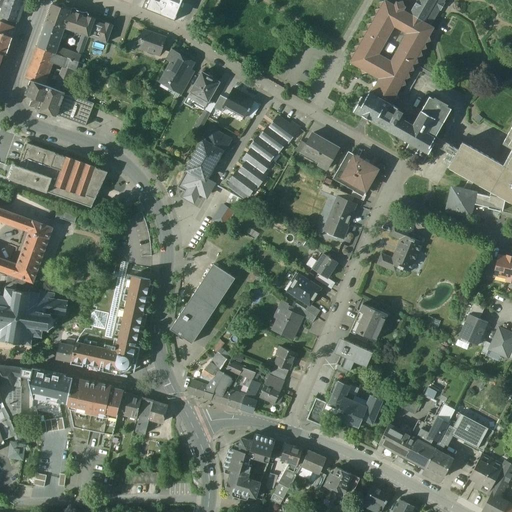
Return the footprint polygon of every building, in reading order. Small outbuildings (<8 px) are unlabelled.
[(20,0),(0,0),(0,2),(4,3),(0,16),(0,17),(17,22),(25,1),(20,0)] [(145,0),(143,8),(175,21),(183,0),(150,0),(150,1),(147,0),(145,0)] [(443,0),(419,0),(411,15),(410,16),(428,26),(429,26),(438,10),(440,11),(444,4),(442,3),(443,0)] [(430,41),(428,37),(429,36),(424,33),(428,26),(410,16),(411,15),(403,11),(405,7),(403,6),(402,2),(398,3),(396,2),(394,6),(385,1),(384,2),(379,3),(380,8),(380,10),(375,11),(377,15),(376,16),(371,18),(372,23),(372,24),(367,25),(368,29),(368,31),(363,32),(364,37),(363,38),(359,40),(360,44),(359,45),(355,47),(356,52),(355,53),(351,54),(352,59),(350,62),(361,69),(362,73),(366,72),(379,79),(378,81),(373,83),(374,88),(371,94),(387,103),(391,95),(395,89),(398,91),(400,87),(405,85),(404,81),(405,79),(410,78),(408,74),(409,72),(414,71),(412,66),(413,65),(418,63),(416,59),(417,58),(422,56),(420,52),(421,50),(426,49),(424,45),(425,43),(430,41)] [(113,25),(52,4),(46,22),(63,28),(83,35),(88,36),(106,43),(113,25)] [(203,6),(198,14),(202,17),(208,9),(203,6)] [(16,28),(0,22),(0,53),(6,56),(16,28)] [(46,22),(37,47),(54,53),(56,48),(63,28),(46,22)] [(167,38),(143,30),(140,39),(141,39),(139,46),(138,45),(137,48),(156,54),(161,56),(163,50),(167,38)] [(83,35),(75,55),(81,56),(88,36),(83,35)] [(54,53),(37,47),(30,66),(47,73),(54,53)] [(75,55),(56,48),(54,53),(62,56),(68,58),(79,62),(81,56),(75,55)] [(177,53),(171,49),(169,52),(166,59),(172,63),(177,53)] [(161,56),(156,54),(154,59),(164,63),(166,59),(169,52),(163,50),(161,56)] [(190,60),(177,53),(172,63),(160,83),(175,91),(177,89),(178,89),(185,76),(193,63),(189,61),(190,60)] [(68,58),(62,56),(59,65),(65,67),(68,58)] [(79,62),(68,58),(65,67),(61,78),(71,81),(76,68),(78,62),(79,62)] [(93,68),(78,62),(76,68),(84,71),(85,69),(91,72),(93,68)] [(47,73),(30,66),(25,78),(32,80),(42,84),(47,73)] [(191,91),(208,101),(208,100),(219,82),(202,72),(191,91)] [(185,76),(178,89),(177,89),(175,91),(181,95),(190,79),(185,76)] [(71,81),(61,78),(56,89),(66,93),(67,94),(71,81)] [(137,84),(123,78),(120,86),(134,91),(137,84)] [(42,84),(32,80),(30,86),(31,96),(37,108),(57,115),(66,93),(56,89),(42,84)] [(239,93),(233,89),(227,99),(224,106),(224,107),(230,110),(231,108),(245,116),(248,111),(250,108),(249,108),(253,101),(239,93)] [(208,101),(191,91),(191,90),(188,95),(191,97),(190,100),(204,108),(208,101)] [(67,94),(66,93),(57,115),(86,126),(95,104),(67,94)] [(429,97),(413,126),(401,119),(401,118),(400,117),(402,112),(398,110),(398,109),(387,103),(371,94),(369,93),(366,99),(362,97),(354,112),(409,143),(429,154),(434,145),(435,143),(433,142),(436,137),(451,110),(429,97)] [(186,98),(181,95),(175,105),(180,108),(186,98)] [(215,104),(213,108),(221,112),(224,107),(224,106),(227,99),(220,95),(215,104)] [(215,104),(208,100),(208,101),(204,108),(204,111),(194,129),(200,132),(207,119),(213,108),(215,104)] [(290,126),(278,117),(270,127),(268,126),(268,127),(288,142),(296,130),(290,126)] [(511,149),(503,165),(462,142),(458,150),(454,156),(448,168),(469,179),(474,182),(491,192),(505,200),(511,203),(511,126),(508,135),(503,144),(511,149)] [(288,142),(268,127),(260,137),(259,136),(278,151),(286,141),(288,142)] [(206,139),(224,149),(229,140),(212,130),(206,139)] [(322,141),(312,135),(313,133),(312,133),(306,143),(300,153),(301,154),(302,151),(320,161),(318,164),(327,169),(339,148),(323,139),(322,141)] [(278,151),(259,136),(250,147),(270,162),(271,162),(269,160),(277,150),(278,152),(278,151)] [(458,150),(436,137),(433,142),(435,143),(434,145),(454,156),(458,150)] [(206,139),(205,138),(188,169),(206,179),(224,149),(206,139)] [(301,140),(295,151),(300,153),(306,143),(301,140)] [(57,154),(27,143),(20,163),(19,166),(14,165),(9,179),(15,181),(47,193),(47,192),(91,208),(108,172),(56,154),(57,154)] [(429,154),(409,143),(404,154),(423,164),(429,154)] [(270,162),(250,147),(252,149),(244,159),(266,175),(263,172),(270,162)] [(349,154),(338,174),(343,177),(354,157),(349,154)] [(376,170),(354,157),(343,177),(356,184),(365,189),(376,170)] [(266,175),(244,159),(247,162),(239,172),(238,171),(257,186),(266,175)] [(206,179),(188,169),(178,187),(187,192),(185,197),(194,202),(199,193),(206,197),(214,183),(206,179)] [(257,186),(238,171),(229,182),(231,184),(246,194),(248,196),(256,185),(257,186)] [(474,182),(469,179),(462,191),(468,193),(474,182)] [(246,194),(231,184),(229,187),(243,197),(246,194)] [(335,189),(322,184),(320,190),(332,195),(335,189)] [(365,189),(356,184),(354,189),(363,194),(363,193),(365,189)] [(351,195),(335,189),(332,195),(336,197),(338,197),(338,196),(348,201),(351,195)] [(363,194),(354,189),(351,195),(364,201),(366,195),(363,193),(363,194)] [(462,191),(452,189),(447,211),(470,216),(472,205),(475,194),(468,193),(462,191)] [(505,200),(491,192),(489,197),(475,194),(472,205),(488,208),(488,209),(493,211),(500,212),(501,211),(503,212),(505,200)] [(240,199),(231,194),(228,198),(238,203),(240,199)] [(348,201),(338,196),(338,197),(336,197),(322,230),(341,238),(355,204),(348,201)] [(238,203),(228,198),(226,202),(235,208),(238,203)] [(141,203),(136,205),(140,213),(145,210),(141,203)] [(78,211),(60,204),(54,221),(61,223),(62,219),(75,223),(78,211)] [(234,213),(223,204),(213,221),(213,223),(224,227),(234,213)] [(33,220),(0,208),(0,220),(29,230),(33,220)] [(17,263),(13,275),(27,279),(33,282),(53,227),(33,220),(29,230),(17,263)] [(397,227),(394,225),(390,235),(401,240),(393,259),(382,254),(378,264),(395,270),(397,266),(409,271),(411,268),(412,269),(414,263),(413,263),(418,251),(419,251),(421,246),(420,245),(421,243),(409,237),(411,232),(404,230),(397,227)] [(327,248),(318,243),(314,249),(323,254),(324,254),(327,248)] [(324,254),(323,254),(318,263),(316,262),(312,269),(327,279),(337,263),(324,254)] [(507,257),(499,256),(495,275),(507,278),(507,281),(511,282),(511,257),(507,256),(507,257)] [(0,269),(8,273),(13,275),(17,263),(0,257),(0,269)] [(494,275),(498,261),(491,259),(484,275),(494,278),(495,275),(494,275)] [(123,260),(118,277),(127,279),(130,262),(123,260)] [(213,264),(170,329),(192,343),(235,278),(213,264)] [(13,275),(8,273),(5,287),(7,288),(14,289),(15,287),(16,288),(17,282),(25,285),(27,279),(13,275)] [(321,289),(296,273),(285,289),(309,305),(310,305),(311,304),(321,289)] [(127,280),(127,279),(118,277),(105,274),(94,307),(97,308),(96,311),(93,312),(91,314),(90,318),(90,321),(92,326),(91,329),(86,328),(76,341),(84,343),(84,339),(97,342),(96,346),(109,349),(112,349),(113,345),(117,346),(120,330),(116,330),(119,317),(123,318),(126,301),(122,300),(125,288),(129,288),(131,280),(127,280)] [(129,288),(125,288),(122,300),(126,301),(123,318),(119,317),(116,330),(120,330),(117,346),(113,345),(112,349),(109,349),(96,346),(97,342),(84,339),(84,343),(76,341),(74,346),(70,364),(83,366),(84,362),(88,363),(87,367),(100,370),(101,366),(103,367),(102,371),(104,371),(120,375),(121,370),(125,370),(128,369),(130,366),(132,363),(136,364),(140,347),(136,346),(136,343),(140,344),(143,331),(139,330),(140,326),(144,327),(150,302),(146,301),(147,296),(151,297),(153,285),(149,284),(150,279),(132,275),(131,280),(127,279),(127,280),(131,280),(129,288)] [(14,289),(7,288),(5,287),(4,288),(5,290),(5,296),(0,295),(0,340),(6,341),(6,344),(8,344),(9,342),(20,344),(20,346),(22,346),(22,344),(29,345),(31,346),(32,345),(31,343),(32,336),(37,340),(40,338),(41,339),(43,337),(41,336),(42,329),(46,329),(47,331),(49,331),(49,329),(52,326),(54,327),(55,325),(54,324),(54,319),(56,319),(57,318),(60,318),(60,314),(64,315),(65,315),(67,301),(53,299),(54,294),(45,292),(40,291),(40,293),(31,291),(31,290),(29,289),(29,291),(17,290),(17,288),(16,288),(15,287),(14,289)] [(380,305),(363,297),(361,303),(378,311),(380,305)] [(484,308),(468,300),(465,306),(471,308),(471,309),(482,314),(484,308)] [(287,304),(282,302),(279,307),(282,309),(283,308),(292,313),(293,311),(294,309),(291,308),(291,307),(287,306),(287,304)] [(378,311),(361,303),(358,310),(362,312),(354,330),(354,331),(369,338),(376,340),(387,315),(378,311)] [(306,309),(296,304),(294,309),(293,311),(303,316),(303,318),(312,323),(316,316),(306,309)] [(320,311),(311,304),(310,305),(309,305),(306,309),(316,316),(320,311)] [(292,313),(283,308),(282,309),(273,329),(280,332),(279,332),(293,339),(297,330),(296,330),(301,317),(292,313)] [(482,314),(471,309),(468,314),(479,319),(482,314)] [(479,319),(468,314),(458,337),(477,345),(487,323),(479,319)] [(491,344),(489,349),(507,358),(511,347),(511,345),(511,333),(498,328),(491,344)] [(369,338),(354,331),(354,330),(352,330),(350,335),(367,343),(369,338)] [(367,343),(350,335),(349,335),(346,340),(365,349),(368,343),(367,343)] [(218,338),(210,347),(217,353),(224,343),(218,338)] [(341,355),(336,364),(350,370),(354,361),(367,367),(373,353),(365,349),(346,340),(341,338),(335,352),(341,355)] [(491,344),(486,341),(481,352),(486,355),(489,349),(491,344)] [(74,346),(59,343),(56,359),(70,362),(74,346)] [(296,353),(280,346),(278,350),(281,351),(275,364),(289,370),(296,353)] [(220,369),(211,362),(201,372),(211,380),(214,377),(216,375),(220,369)] [(243,368),(230,362),(227,368),(226,369),(240,374),(243,368)] [(289,370),(275,364),(273,370),(286,375),(289,370)] [(220,369),(216,375),(214,377),(219,381),(220,380),(224,374),(226,369),(227,368),(223,365),(220,369)] [(21,368),(0,366),(0,396),(0,397),(3,404),(11,424),(18,421),(17,417),(19,416),(19,394),(20,377),(21,368)] [(46,407),(47,403),(60,406),(61,402),(66,377),(67,375),(54,372),(53,374),(45,372),(45,370),(33,368),(33,370),(22,369),(21,377),(29,379),(33,399),(32,407),(35,407),(36,410),(46,407)] [(255,373),(243,368),(240,374),(243,375),(253,380),(255,373)] [(270,369),(265,377),(268,379),(270,375),(273,370),(270,369)] [(286,375),(273,370),(270,375),(284,381),(286,375)] [(211,380),(201,372),(198,380),(197,382),(203,384),(205,381),(209,383),(211,380)] [(224,374),(220,380),(219,381),(215,388),(214,388),(215,388),(224,391),(231,378),(224,374)] [(284,381),(270,375),(268,379),(277,384),(275,387),(280,389),(284,381)] [(67,404),(73,378),(70,378),(66,377),(61,402),(64,403),(67,404)] [(209,383),(208,385),(215,388),(219,381),(214,377),(211,380),(209,383)] [(111,386),(73,378),(67,404),(68,404),(69,406),(69,408),(117,418),(118,413),(123,393),(124,391),(111,388),(111,386)] [(277,384),(268,379),(261,396),(279,405),(285,392),(280,389),(275,387),(277,384)] [(197,382),(191,380),(187,392),(203,397),(207,385),(203,384),(197,382)] [(328,403),(328,404),(338,409),(343,398),(344,398),(349,386),(338,381),(328,403)] [(430,383),(424,395),(438,401),(443,390),(430,383)] [(215,388),(208,385),(207,385),(203,397),(211,400),(215,388),(214,388),(215,388)] [(224,391),(215,388),(211,400),(225,404),(229,393),(224,391)] [(142,398),(123,393),(118,413),(137,418),(140,408),(142,398)] [(244,397),(229,393),(225,404),(241,409),(244,397)] [(0,429),(4,440),(16,435),(11,424),(3,404),(0,397),(0,396),(0,429)] [(371,396),(366,408),(362,419),(372,423),(374,420),(376,414),(382,400),(371,396)] [(419,404),(402,396),(397,405),(414,414),(419,404)] [(256,401),(244,397),(241,409),(253,412),(256,401)] [(154,401),(142,398),(140,408),(142,408),(136,432),(145,434),(148,422),(149,419),(149,417),(154,401)] [(328,403),(316,398),(308,415),(309,415),(311,421),(321,425),(326,423),(327,423),(329,417),(334,419),(335,417),(335,416),(338,409),(328,404),(328,403)] [(344,398),(343,398),(338,409),(335,416),(335,417),(358,427),(362,419),(366,408),(344,398)] [(168,405),(154,401),(149,417),(153,418),(163,422),(168,405)] [(419,420),(418,420),(413,430),(410,435),(435,449),(448,424),(455,411),(441,403),(435,415),(429,412),(424,422),(419,420)] [(117,418),(69,408),(73,427),(113,436),(117,418)] [(493,431),(455,411),(448,424),(456,429),(452,435),(483,451),(493,431)] [(41,433),(64,429),(62,419),(39,423),(41,433)] [(18,421),(11,424),(16,435),(18,440),(28,443),(25,431),(22,430),(18,421)] [(398,432),(399,430),(389,424),(379,443),(385,446),(394,430),(398,432)] [(413,430),(402,424),(399,430),(410,435),(413,430)] [(448,424),(435,449),(441,452),(445,445),(448,444),(452,435),(456,429),(448,424)] [(410,435),(399,430),(398,432),(394,430),(385,446),(400,454),(410,435)] [(252,441),(241,438),(237,449),(230,447),(224,467),(231,469),(228,481),(227,481),(225,489),(256,498),(260,482),(247,478),(252,464),(249,463),(251,457),(263,461),(265,454),(270,456),(275,440),(255,434),(252,441)] [(435,449),(410,435),(400,454),(425,468),(435,449)] [(308,450),(285,443),(281,460),(288,462),(301,466),(302,466),(308,450)] [(8,458),(22,461),(25,446),(11,444),(8,458)] [(441,452),(435,449),(425,468),(443,477),(453,458),(441,452)] [(326,458),(308,450),(302,466),(319,473),(319,472),(326,458)] [(502,466),(481,455),(469,477),(476,481),(474,486),(488,493),(502,466)] [(502,466),(488,493),(491,495),(492,494),(498,498),(511,472),(511,464),(505,461),(502,466)] [(288,462),(277,483),(279,484),(289,489),(301,466),(288,462)] [(337,468),(334,474),(331,472),(325,485),(335,490),(336,489),(350,496),(359,478),(337,468)] [(326,475),(319,472),(319,473),(316,480),(315,480),(314,484),(319,487),(320,487),(326,475)] [(278,476),(270,473),(266,486),(273,489),(278,476)] [(33,485),(44,487),(46,476),(35,474),(33,485)] [(465,499),(473,481),(467,479),(459,496),(465,499)] [(279,484),(274,494),(283,499),(289,489),(279,484)] [(380,511),(388,494),(371,485),(362,505),(377,511),(380,511)] [(498,498),(492,494),(491,495),(483,510),(486,511),(501,511),(507,502),(498,498)] [(412,511),(415,508),(399,500),(392,511),(412,511)] [(511,511),(511,505),(507,502),(501,511),(511,511)]
